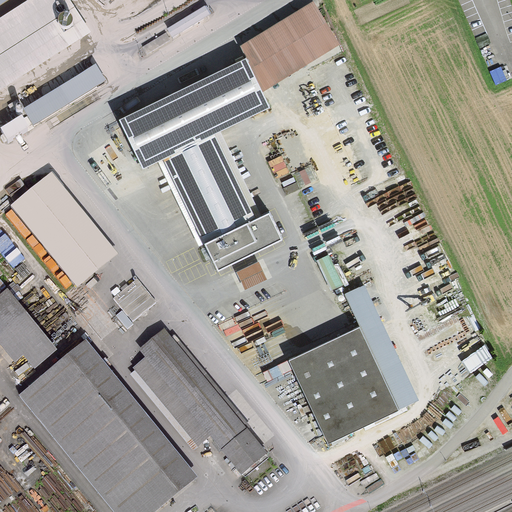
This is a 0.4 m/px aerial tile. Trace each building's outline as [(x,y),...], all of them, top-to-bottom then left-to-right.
[(0,95),(95,34),(72,0),(42,0),(0,27),(0,95)] [(0,0),(0,9),(1,11),(19,0),(0,0)] [(312,4),(240,47),(248,58),(265,92),(338,47),(312,4)] [(248,58),(121,119),(143,166),(162,158),(189,145),(184,134),(194,129),(199,140),(213,133),(273,108),(265,92),(248,58)] [(10,138),(112,85),(100,62),(43,91),(41,89),(16,102),(21,112),(1,122),(10,138)] [(212,261),(263,236),(213,133),(199,140),(194,129),(184,134),(189,145),(162,158),(212,261)] [(9,208),(73,287),(97,267),(33,189),(9,208)] [(239,268),(248,287),(270,276),(261,257),(239,268)] [(337,303),(348,298),(334,270),(324,275),(337,303)] [(112,299),(131,323),(155,303),(136,280),(112,299)] [(2,296),(0,297),(0,319),(13,309),(2,296)] [(397,409),(358,326),(287,359),(327,443),(397,409)] [(223,399),(172,337),(133,370),(196,447),(209,437),(241,475),(264,456),(220,402),(223,399)] [(83,344),(18,397),(111,511),(155,511),(194,481),(83,344)] [(488,344),(466,356),(473,369),(495,357),(488,344)]
